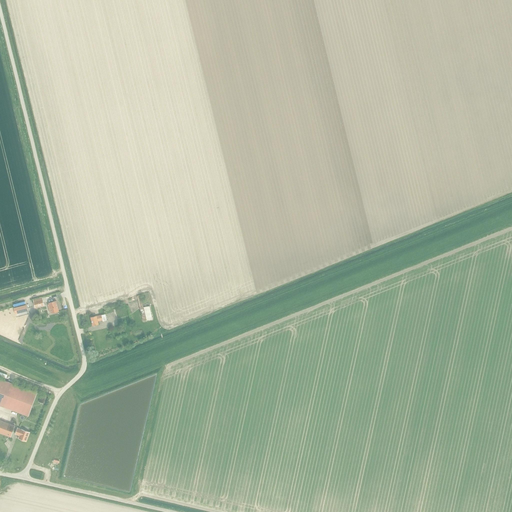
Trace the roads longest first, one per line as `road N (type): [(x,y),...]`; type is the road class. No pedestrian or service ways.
road 1 (unclassified): [(23,478),(59,394),(84,361),(0,13)]
road 2 (unclassified): [(171,511),(23,478)]
